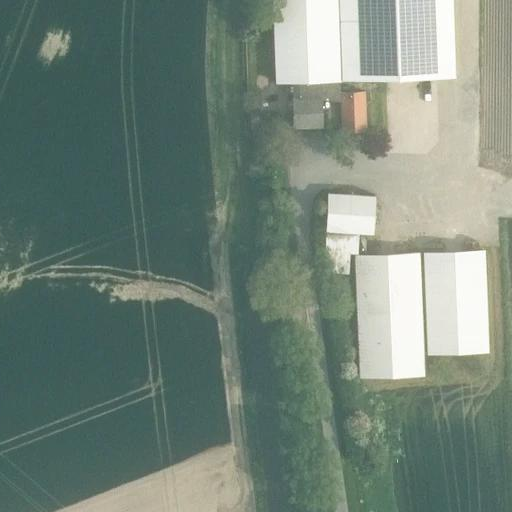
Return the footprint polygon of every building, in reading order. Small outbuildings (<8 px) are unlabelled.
[(336,0),(273,0),(275,83),(292,82),(339,82),(336,0)] [(431,0),(342,0),(346,80),(435,77),(431,0)] [(339,82),(292,82),(293,126),(321,125),(320,98),(340,97),(342,132),(365,132),(364,91),(340,92),(339,82)] [(327,193),(323,272),(347,273),(348,253),(357,253),(358,233),(372,234),(374,196),(327,193)] [(483,251),(460,251),(423,253),(427,353),(487,350),(483,251)] [(354,256),(359,377),(423,374),(418,253),(354,256)]
